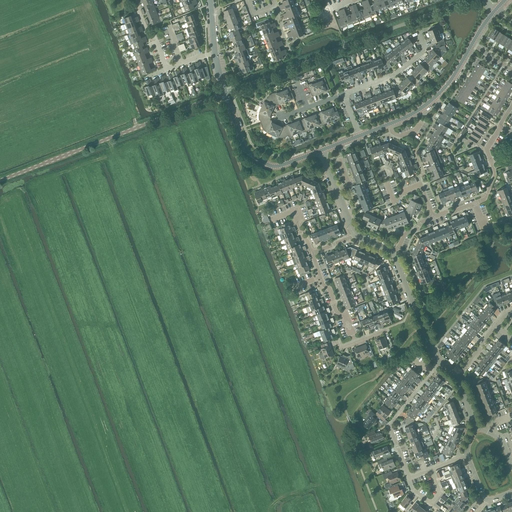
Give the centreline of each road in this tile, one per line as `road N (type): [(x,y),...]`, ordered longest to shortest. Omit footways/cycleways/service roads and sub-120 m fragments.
road 1 (residential): [(321,151),(275,167),(249,154),(215,54)]
road 2 (residential): [(358,136),(424,107),(471,45)]
road 3 (residential): [(408,479),(388,426),(437,359)]
